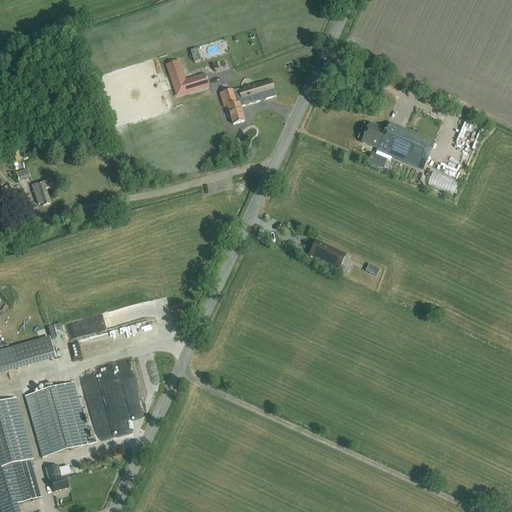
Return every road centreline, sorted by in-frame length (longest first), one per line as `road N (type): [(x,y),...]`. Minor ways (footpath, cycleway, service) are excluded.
road 1 (tertiary): [(113,511),(345,0)]
road 2 (track): [(0,237),(93,207),(270,168)]
road 3 (track): [(185,353),(153,345),(0,389)]
